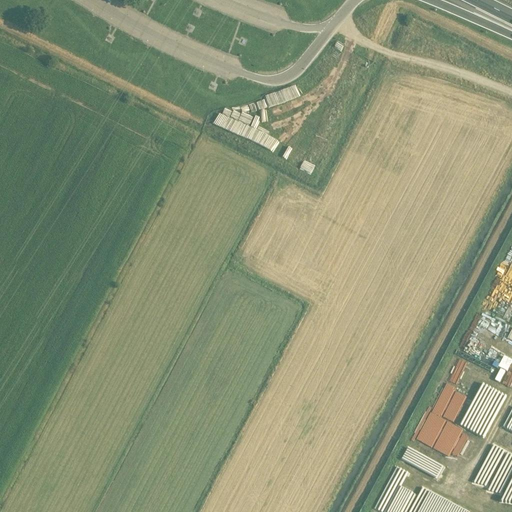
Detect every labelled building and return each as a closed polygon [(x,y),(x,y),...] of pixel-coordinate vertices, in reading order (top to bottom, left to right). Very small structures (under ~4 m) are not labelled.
[(150,42),(152,37),(128,25),(125,30),(150,42)] [(200,62),(198,67),(224,75),(226,69),(200,62)] [(498,368),(511,373),(511,360),(503,357),(498,368)] [(457,358),(449,381),(458,384),(466,361),(457,358)] [(453,424),(466,394),(444,385),(423,434),(420,433),(416,441),(458,459),(468,436),(462,434),(464,429),(453,424)] [(438,479),(444,467),(408,448),(401,460),(438,479)]
